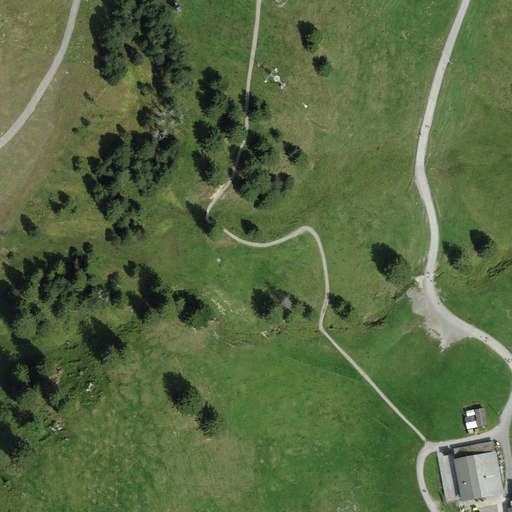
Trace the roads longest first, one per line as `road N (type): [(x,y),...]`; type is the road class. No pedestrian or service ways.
road 1 (track): [(465,0),(420,159),(435,243),(430,295),(440,312),(511,361)]
road 2 (track): [(77,0),(54,68),(0,143)]
